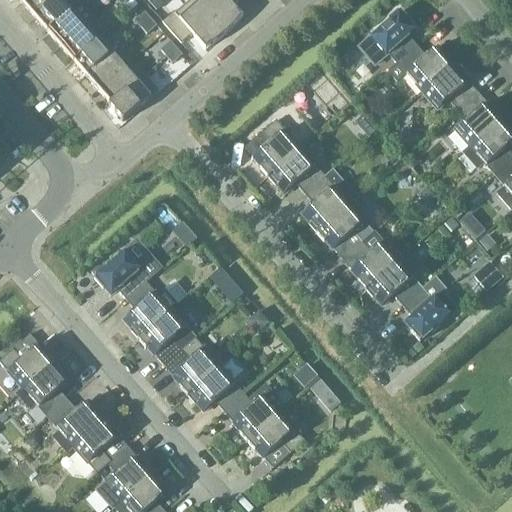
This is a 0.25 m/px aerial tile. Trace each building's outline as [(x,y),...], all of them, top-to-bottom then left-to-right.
[(27,0),(22,5),(35,19),(56,0),(27,0)] [(56,0),(35,19),(48,34),(74,10),(80,5),(76,0),(56,0)] [(154,0),(152,0),(146,5),(154,14),(162,8),(154,0)] [(225,35),(194,0),(191,0),(175,14),(174,13),(162,23),(181,45),(192,36),(205,51),(209,48),(214,45),(219,41),(225,35)] [(195,0),(194,0),(225,35),(230,31),(233,28),(237,24),(243,18),(234,7),(238,0),(202,0),(199,3),(195,0)] [(74,10),(48,34),(60,48),(86,25),(93,19),(80,5),(74,10)] [(363,45),(357,50),(373,69),(385,58),(388,55),(397,65),(418,47),(409,37),(415,32),(408,24),(410,23),(400,12),(363,45)] [(135,22),(141,29),(151,20),(145,13),(135,22)] [(86,25),(60,48),(73,63),(99,39),(106,34),(93,19),(86,25)] [(151,20),(141,29),(147,36),(157,27),(151,20)] [(73,63),(86,77),(112,54),(99,39),(73,63)] [(160,51),(166,58),(176,49),(170,42),(160,51)] [(406,76),(421,94),(455,64),(455,63),(454,64),(447,55),(445,57),(437,48),(426,58),(418,47),(397,65),(388,73),(397,84),(406,76)] [(176,49),(166,58),(172,65),(182,56),(176,49)] [(86,77),(98,92),(125,69),(112,54),(86,77)] [(448,102),(457,112),(477,94),(461,75),(463,73),(455,65),(456,65),(455,64),(421,94),(437,112),(448,102)] [(98,92),(110,105),(111,106),(137,83),(125,69),(98,92)] [(110,105),(108,107),(122,123),(150,98),(157,92),(144,77),(137,83),(111,106),(110,105)] [(327,78),(313,90),(328,106),(342,94),(327,78)] [(464,154),(464,155),(504,120),(503,119),(503,120),(495,111),(494,113),(477,94),(457,112),(466,122),(455,132),(470,149),(464,154)] [(483,164),(494,178),(511,162),(511,156),(506,150),(511,144),(511,133),(510,131),(511,130),(504,121),(505,121),(504,120),(464,155),(477,169),(483,164)] [(266,178),(267,179),(300,150),(276,122),(244,149),(261,168),(259,169),(267,178),(266,178)] [(296,185),(304,196),(325,178),(300,150),(267,179),(267,180),(268,179),(275,188),(277,186),(284,195),(296,185)] [(511,212),(511,211),(511,162),(494,178),(503,188),(496,194),(511,212)] [(315,235),(349,206),(358,198),(345,184),(344,185),(332,172),(325,178),(304,196),(313,206),(302,215),(310,224),(308,226),(315,234),(315,235)] [(428,190),(417,199),(426,209),(437,200),(428,190)] [(342,261),(363,244),(374,234),(349,206),(315,235),(316,236),(317,235),(324,244),(326,242),(342,261)] [(468,216),(459,224),(476,243),(485,234),(468,216)] [(450,233),(457,227),(451,219),(443,225),(450,233)] [(363,244),(342,261),(359,280),(357,282),(364,290),(364,291),(364,292),(398,262),(402,259),(396,252),(393,256),(383,244),(374,234),(363,244)] [(489,238),(479,246),(487,256),(497,247),(489,238)] [(129,248),(93,280),(102,291),(104,289),(108,295),(110,297),(118,290),(127,300),(146,284),(161,271),(136,242),(129,248)] [(393,298),(402,308),(423,290),(413,279),(422,271),(407,254),(402,259),(398,262),(364,292),(365,292),(366,292),(373,300),(374,298),(382,307),(393,298)] [(210,265),(202,272),(208,279),(216,272),(210,265)] [(220,271),(209,280),(220,292),(230,283),(220,271)] [(494,272),(479,285),(487,294),(502,281),(494,272)] [(423,290),(402,308),(411,318),(405,324),(411,331),(410,332),(419,343),(456,311),(445,298),(446,292),(435,280),(423,290)] [(136,340),(137,341),(176,307),(164,293),(158,298),(146,284),(127,300),(136,311),(124,321),(131,329),(130,331),(137,339),(136,340)] [(247,299),(239,306),(245,313),(253,306),(247,299)] [(176,307),(137,341),(138,341),(146,349),(147,348),(164,367),(195,340),(193,338),(184,328),(171,313),(177,308),(176,307)] [(16,396),(16,397),(56,362),(55,362),(48,354),(46,355),(29,336),(0,361),(0,365),(22,391),(16,396)] [(185,396),(186,397),(219,368),(195,340),(164,367),(180,386),(179,387),(186,395),(185,396)] [(35,406),(47,420),(67,402),(58,392),(69,382),(62,373),(63,372),(56,364),(57,363),(56,362),(16,397),(29,411),(35,406)] [(215,403),(224,413),(243,396),(219,368),(186,397),(187,398),(187,397),(194,405),(196,404),(204,413),(215,403)] [(316,382),(308,389),(319,402),(328,395),(316,382)] [(243,396),(224,413),(233,423),(232,424),(240,433),(238,434),(245,443),(245,444),(279,415),(285,409),(264,385),(247,400),(243,396)] [(53,439),(65,453),(105,418),(104,418),(97,410),(95,411),(87,403),(76,412),(67,402),(47,420),(59,434),(53,439)] [(279,415),(245,444),(246,445),(247,444),(254,452),(255,451),(272,470),(304,443),(279,415)] [(72,449),(96,476),(127,449),(111,430),(112,428),(105,420),(106,419),(105,418),(65,453),(66,454),(72,449)] [(35,432),(24,441),(32,450),(38,445),(38,437),(35,432)] [(105,486),(97,493),(113,511),(114,509),(154,475),(153,474),(145,466),(144,467),(127,449),(107,466),(107,467),(116,477),(105,486)] [(162,511),(156,504),(167,494),(159,486),(161,484),(154,476),(155,475),(154,475),(114,509),(116,511),(162,511)]
